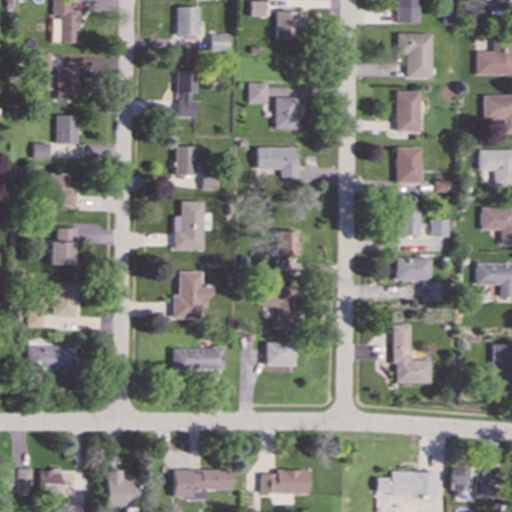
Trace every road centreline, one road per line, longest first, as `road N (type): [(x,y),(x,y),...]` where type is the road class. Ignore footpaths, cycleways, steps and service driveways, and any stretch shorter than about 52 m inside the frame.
road 1 (residential): [(511,434),(319,423),(0,424)]
road 2 (residential): [(347,0),(343,424)]
road 3 (residential): [(125,0),(120,423)]
